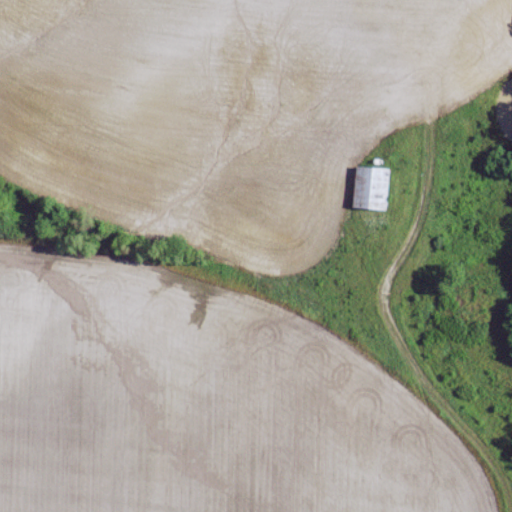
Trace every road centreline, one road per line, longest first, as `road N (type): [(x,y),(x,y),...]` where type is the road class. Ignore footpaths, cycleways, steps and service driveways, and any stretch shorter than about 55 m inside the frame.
road 1 (track): [(0,197),(197,244),(312,310),(439,410),(466,481),(467,511)]
road 2 (track): [(312,310),(378,117),(404,0)]
